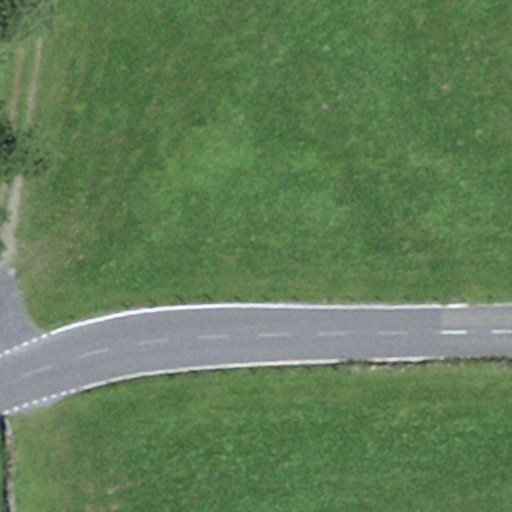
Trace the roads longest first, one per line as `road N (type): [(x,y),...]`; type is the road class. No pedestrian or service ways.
road 1 (tertiary): [(0,381),(95,344),(200,329),(511,324)]
road 2 (track): [(34,0),(0,240)]
